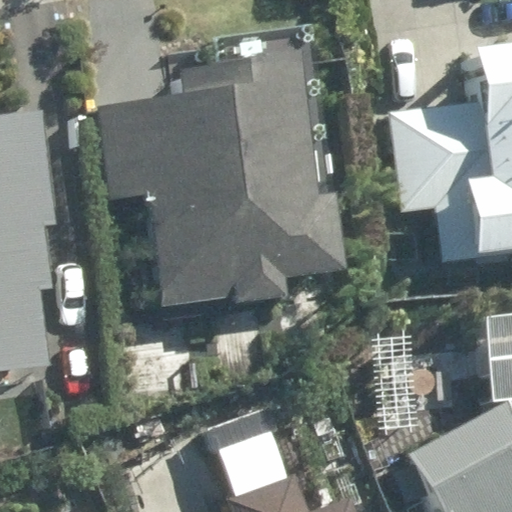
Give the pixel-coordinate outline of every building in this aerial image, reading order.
[(466,113),(459,114),(459,117),(395,126),(395,122),(385,123),(395,205),(427,201),(435,257),(509,247),(511,263),(511,45),(491,48),(494,78),(463,82),(466,113)] [(224,316),(276,311),(273,285),(330,280),(322,203),(306,204),(292,68),(166,80),(168,105),(91,113),(100,204),(146,200),(157,311),(222,304),(224,316)] [(0,379),(35,375),(19,247),(45,244),(31,128),(0,131),(0,379)] [(511,511),(511,326),(483,328),(488,411),(401,455),(429,511),(511,511)] [(225,505),(227,511),(285,511),(277,488),(225,505)]
